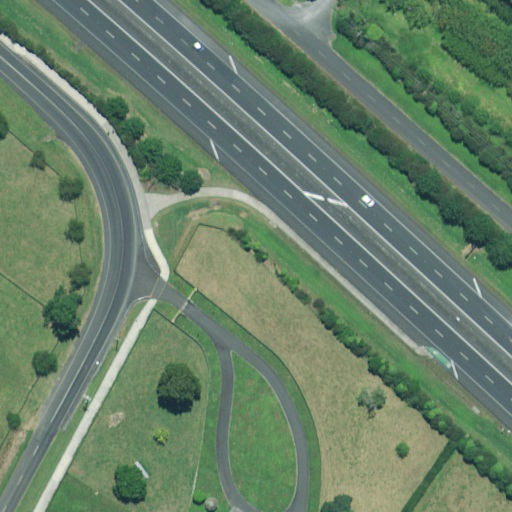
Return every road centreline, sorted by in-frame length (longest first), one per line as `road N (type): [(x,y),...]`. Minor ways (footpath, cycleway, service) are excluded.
road 1 (motorway): [(511,417),(54,0)]
road 2 (motorway): [(120,0),(511,354)]
road 3 (unclassified): [(511,221),(259,0)]
road 4 (unclassified): [(1,511),(113,299),(120,211)]
road 5 (unclassified): [(0,63),(91,145),(120,211)]
